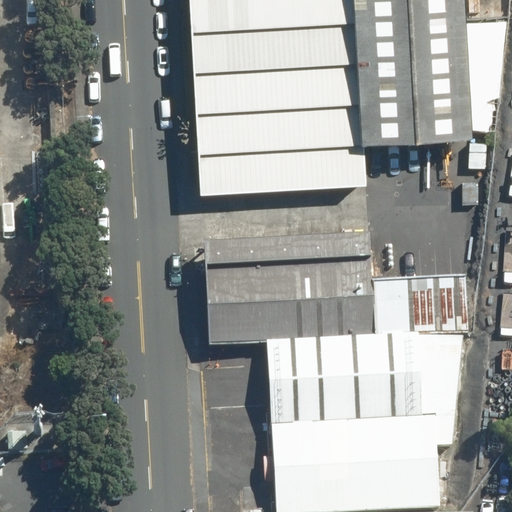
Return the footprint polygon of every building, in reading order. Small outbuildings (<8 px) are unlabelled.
[(370,123),(364,0),(206,0),(215,177),(372,170),(370,123)] [(364,0),(370,123),(488,117),(482,0),(364,0)] [(373,233),(213,241),(217,343),(277,340),(378,335),(373,233)] [(381,276),(382,332),(477,330),(476,274),(381,276)] [(424,333),(378,335),(277,340),(280,420),(281,420),(427,413),(424,333)] [(383,511),(432,510),(427,413),(281,420),(280,420),(284,511),(383,511)]
